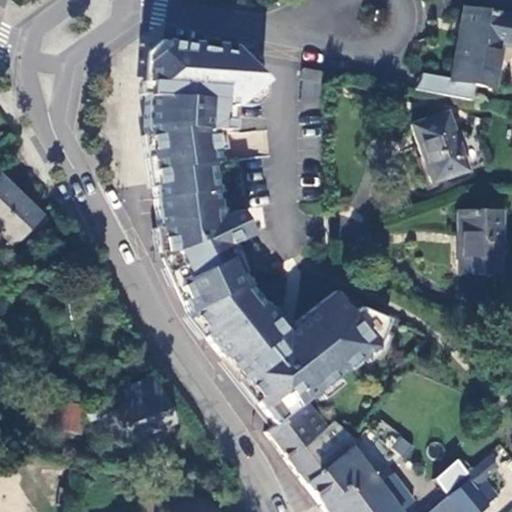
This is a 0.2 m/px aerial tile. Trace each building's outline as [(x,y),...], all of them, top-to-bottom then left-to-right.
[(511,18),(462,10),(449,81),(492,90),(501,44),(511,45),(511,18)] [(217,123),(219,107),(219,104),(226,104),(229,57),(163,44),(148,57),(143,128),(157,230),(164,228),(166,241),(159,243),(162,259),(188,317),(273,425),(305,401),(312,396),(374,346),(385,322),(356,310),(360,306),(349,293),(344,297),(354,310),(349,314),(332,293),(295,322),(293,336),(280,335),(280,333),(261,309),(242,285),(224,246),(247,236),(236,214),(214,217),(207,166),(213,165),(209,140),(217,139),(217,133),(226,134),(227,124),(217,123)] [(219,104),(219,107),(234,108),(261,84),(238,59),(229,57),(226,104),(219,104)] [(319,74),(301,71),(299,81),(317,84),(319,74)] [(465,172),(444,115),(410,126),(430,185),(465,172)] [(41,217),(0,176),(0,238),(10,248),(41,217)] [(459,275),(499,276),(499,213),(456,214),(456,236),(459,236),(459,275)] [(164,228),(157,230),(159,243),(166,241),(164,228)] [(293,336),(295,322),(286,330),(281,329),(263,307),(261,309),(280,333),(280,335),(293,336)] [(172,424),(152,378),(109,394),(110,398),(85,409),(90,422),(97,419),(108,450),(172,424)] [(76,438),(80,408),(0,392),(0,407),(3,408),(0,423),(76,438)] [(273,425),(263,434),(284,461),(326,428),(305,401),(273,425)] [(326,428),(284,461),(302,484),(350,447),(356,441),(333,423),(332,422),(326,428)] [(408,458),(414,446),(393,436),(387,448),(408,458)] [(372,446),(357,456),(397,511),(398,511),(416,500),(410,493),(416,488),(398,463),(393,467),(381,454),(385,452),(376,441),(370,445),(372,446)] [(397,511),(357,456),(350,447),(302,484),(323,511),(397,511)] [(465,477),(473,488),(497,469),(489,458),(465,477)] [(444,494),(467,474),(454,461),(432,481),(444,494)] [(467,481),(429,511),(477,511),(497,496),(484,481),(474,489),(473,488),(467,481)] [(213,511),(214,504),(159,494),(156,511),(213,511)]
